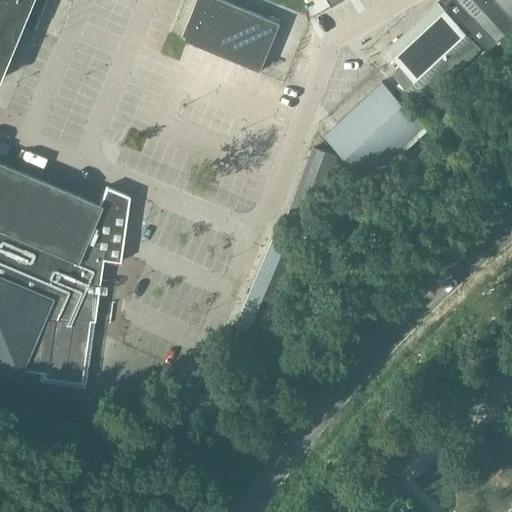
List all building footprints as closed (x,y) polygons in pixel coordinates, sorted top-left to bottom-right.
[(0,0),(0,73),(20,24),(29,28),(40,0),(0,0)] [(196,0),(181,38),(203,47),(220,54),(226,57),(244,64),(260,71),(280,23),(225,0),(196,0)] [(511,0),(447,0),(444,3),(488,49),(511,26),(511,0)] [(420,103),(480,47),(438,2),(386,50),(400,64),(391,72),(400,82),(395,86),(406,98),(411,94),(420,103)] [(364,178),(423,124),(382,80),(323,135),(364,178)] [(9,146),(0,142),(0,152),(5,155),(9,146)] [(0,365),(18,373),(39,376),(39,383),(67,387),(68,380),(81,382),(88,328),(89,320),(92,320),(94,321),(100,280),(102,259),(120,261),(129,196),(106,186),(98,205),(0,162),(0,365)] [(296,234),(305,238),(307,232),(298,229),(296,234)] [(261,335),(293,261),(299,246),(273,235),(235,324),(261,335)]
